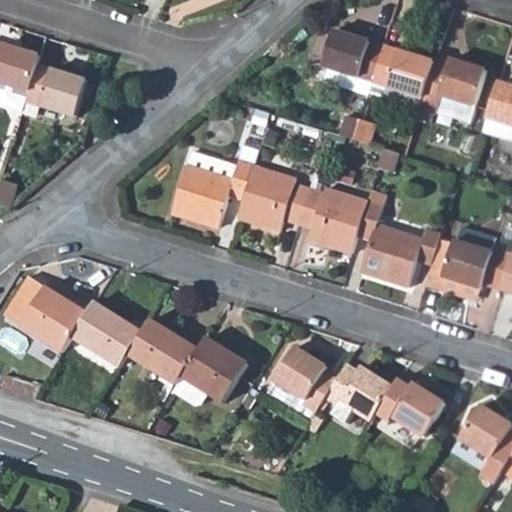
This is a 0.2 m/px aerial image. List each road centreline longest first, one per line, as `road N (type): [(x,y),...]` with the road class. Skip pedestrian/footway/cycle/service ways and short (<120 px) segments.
road 1 (residential): [(47,223),(511,370)]
road 2 (tertiary): [(234,511),(0,434)]
road 3 (residential): [(47,223),(206,75)]
road 4 (residential): [(206,75),(179,54),(14,0)]
